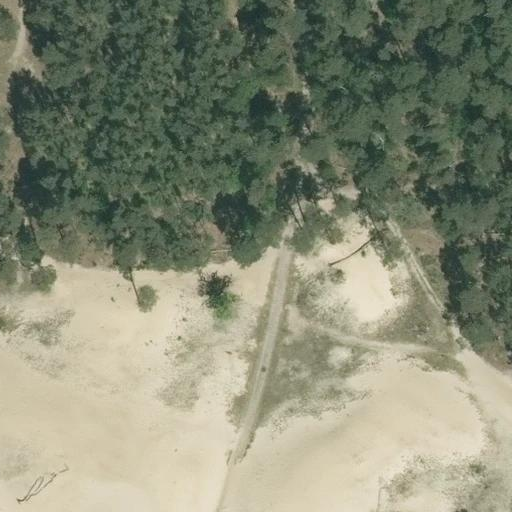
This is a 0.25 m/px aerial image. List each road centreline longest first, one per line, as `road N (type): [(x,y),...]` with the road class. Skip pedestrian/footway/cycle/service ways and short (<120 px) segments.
road 1 (track): [(287,250),(221,511)]
road 2 (track): [(291,0),(306,98),(294,187)]
road 3 (track): [(511,166),(379,202)]
